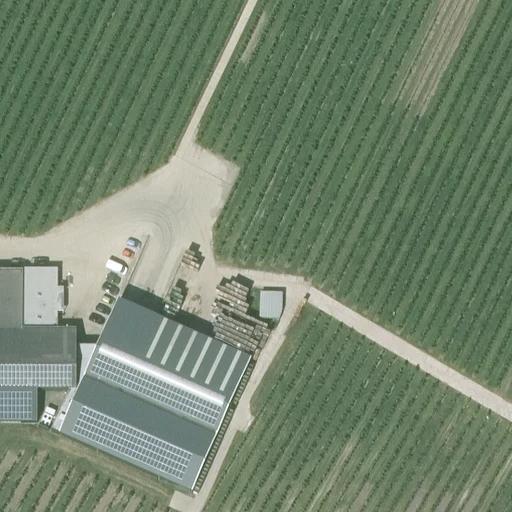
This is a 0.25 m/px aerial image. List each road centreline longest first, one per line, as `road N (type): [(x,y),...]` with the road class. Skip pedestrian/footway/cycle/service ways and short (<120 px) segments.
road 1 (track): [(511,416),(306,291),(210,279),(199,233),(166,233)]
road 2 (track): [(252,0),(176,158)]
